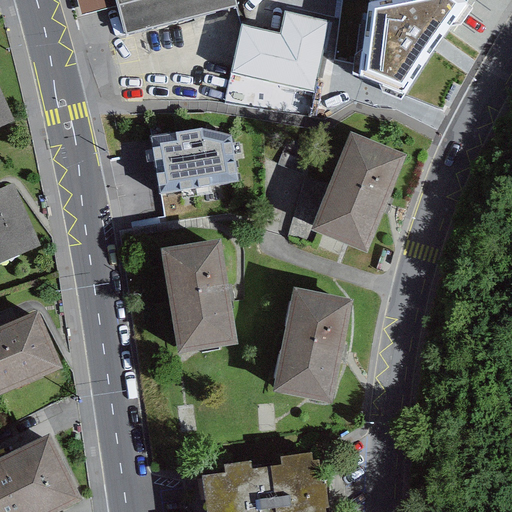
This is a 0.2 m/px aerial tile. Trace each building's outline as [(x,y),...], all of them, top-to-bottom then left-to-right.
[(77,0),(80,14),(107,8),(104,0),(77,0)] [(117,0),(129,43),(242,13),(238,0),(117,0)] [(402,16),(381,1),(338,63),(384,95),(435,22),(410,4),(402,16)] [(330,24),(288,15),(283,38),(244,29),(233,79),(315,96),(330,24)] [(0,131),(21,123),(0,73),(0,131)] [(215,187),(205,135),(157,145),(168,197),(215,187)] [(401,163),(351,143),(314,237),(364,256),(401,163)] [(0,268),(46,249),(18,183),(0,190),(0,268)] [(218,250),(162,261),(179,357),(235,347),(218,250)] [(349,308),(294,297),(276,390),(331,400),(349,308)] [(36,319),(0,334),(0,395),(58,370),(36,319)] [(0,511),(59,511),(81,502),(51,441),(0,466),(0,511)] [(316,455),(284,459),(285,466),(256,470),(255,462),(227,466),(228,473),(205,476),(209,511),(333,511),(331,487),(327,488),(324,463),(317,464),(316,455)]
